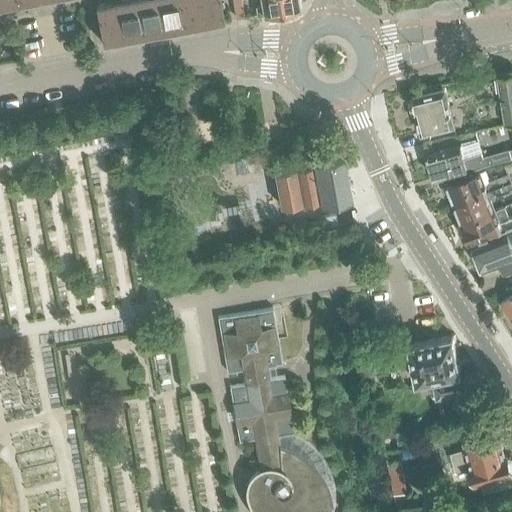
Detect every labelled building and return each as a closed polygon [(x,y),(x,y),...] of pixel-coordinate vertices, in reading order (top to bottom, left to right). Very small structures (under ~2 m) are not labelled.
[(143,36),(136,0),(115,0),(116,3),(123,40),(143,36)] [(157,0),(136,0),(143,36),(163,33),(157,0)] [(178,0),(157,0),(163,33),(183,29),(178,0)] [(198,0),(178,0),(183,29),(204,25),(198,0)] [(220,0),(198,0),(204,25),(224,21),(220,0)] [(241,8),(239,0),(232,0),(235,10),(241,8)] [(260,0),(262,5),(255,6),(257,14),(299,7),(297,0),(260,0)] [(102,44),(123,40),(116,3),(96,7),(102,44)] [(506,124),(511,123),(511,73),(497,77),(506,124)] [(475,79),(460,81),(462,94),(477,92),(475,79)] [(450,115),(455,114),(451,99),(446,100),(444,90),(411,97),(412,99),(408,102),(410,110),(414,111),(420,135),(453,127),(450,115)] [(511,150),(484,158),(482,158),(478,142),(460,147),(459,145),(427,154),(434,180),(487,166),(511,158),(511,150)] [(313,160),(313,164),(320,199),(319,199),(321,202),(351,196),(343,155),(313,160)] [(281,206),(319,199),(320,199),(313,164),(275,171),(279,193),(281,206)] [(451,195),(454,202),(510,181),(507,174),(488,181),(489,184),(484,187),(479,172),(465,177),(464,176),(446,183),(447,184),(444,187),(446,193),(451,195)] [(454,202),(462,222),(494,210),(488,195),(494,193),(495,196),(505,193),(511,190),(511,187),(510,181),(454,202)] [(504,206),(494,210),(462,222),(462,223),(459,228),(461,234),(466,234),(469,242),(511,225),(511,215),(509,217),(504,206)] [(335,213),(321,216),(324,228),(338,225),(335,213)] [(511,229),(472,245),(473,248),(470,252),(473,259),(478,261),(482,270),(501,262),(504,268),(511,264),(511,229)] [(511,294),(500,302),(511,320),(511,294)] [(266,366),(282,363),(273,308),(218,317),(227,372),(242,370),(245,383),(229,386),(239,441),(254,439),(259,470),(253,475),(249,481),(247,488),(248,496),(252,508),(254,511),(329,511),(329,504),(328,495),(324,483),(318,472),(310,463),(300,455),(289,450),(293,432),(294,432),(284,377),(269,379),(266,366)] [(416,381),(433,377),(437,397),(461,392),(458,372),(459,372),(452,336),(408,344),(404,351),(405,356),(412,360),(416,381)] [(380,371),(391,355),(382,349),(367,352),(371,373),(380,371)] [(511,455),(506,455),(506,452),(504,452),(498,432),(463,442),(465,448),(451,452),(456,469),(468,466),(473,485),(482,482),(484,491),(511,482),(511,475),(511,474),(511,473),(511,455)] [(408,433),(396,436),(398,445),(410,442),(408,433)] [(416,446),(399,450),(401,459),(418,456),(416,446)] [(394,495),(407,493),(401,461),(388,463),(394,495)]
